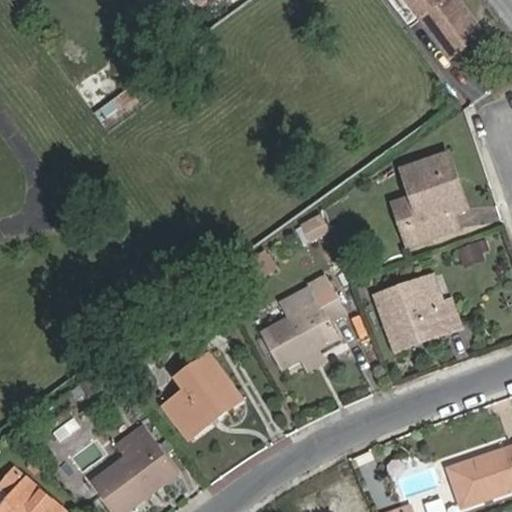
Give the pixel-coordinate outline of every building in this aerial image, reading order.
[(195,37),(168,0),(162,0),(145,12),(175,51),(195,37)] [(484,34),(460,0),(409,0),(452,58),(484,34)] [(95,112),(117,95),(100,67),(75,85),(95,112)] [(403,232),(401,233),(405,248),(462,230),(456,215),(472,209),(452,151),(402,169),(411,199),(420,226),(403,232)] [(411,199),(394,206),(403,232),(420,226),(411,199)] [(488,242),(462,252),(467,269),(485,262),(482,255),(491,252),(488,242)] [(437,275),(374,296),(394,354),(465,329),(456,299),(446,301),(437,275)] [(311,285),(319,301),(262,333),(284,371),(342,339),(333,324),(350,313),(328,276),(311,285)] [(175,383),(183,394),(164,407),(191,444),(248,401),(213,354),(175,383)] [(124,373),(116,362),(87,383),(94,394),(124,373)] [(148,425),(121,443),(130,457),(156,440),(148,425)] [(156,440),(130,457),(92,484),(112,511),(130,511),(180,477),(156,440)] [(511,447),(449,468),(463,510),(511,492),(511,447)] [(17,466),(3,480),(17,493),(30,478),(17,466)] [(67,511),(30,478),(17,493),(0,511),(67,511)]
